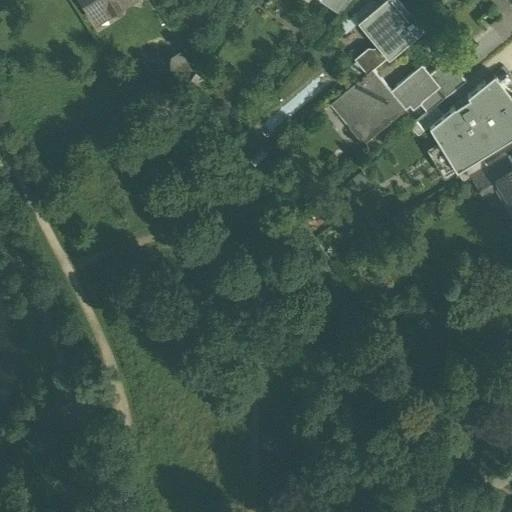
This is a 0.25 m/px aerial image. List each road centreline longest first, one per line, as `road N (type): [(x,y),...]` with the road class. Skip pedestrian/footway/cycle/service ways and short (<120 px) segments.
road 1 (unknown): [(67,268),(162,234),(211,267),(235,304),(246,346),(251,511)]
road 2 (unknown): [(1,511),(36,414),(66,375),(0,240)]
